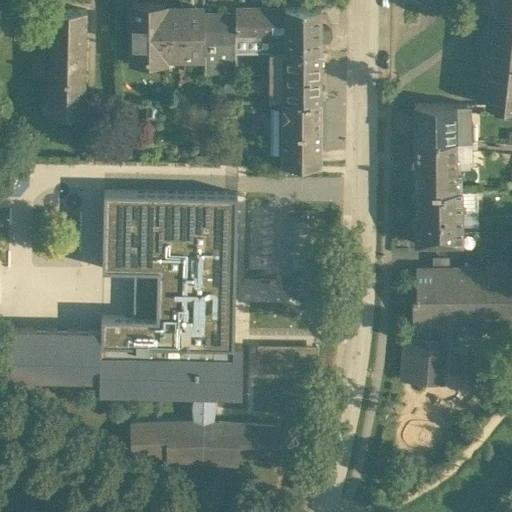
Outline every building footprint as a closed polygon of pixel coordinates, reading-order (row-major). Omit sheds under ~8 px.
[(511,0),(496,0),(495,13),(511,15),(511,0)] [(165,3),(133,2),(132,60),(149,60),(149,57),(165,57),(165,54),(164,54),(164,6),(165,6),(165,3)] [(183,8),(176,8),(174,6),(165,6),(164,6),(164,54),(165,54),(184,54),(184,6),(183,6),(183,8)] [(197,8),(195,6),(184,6),(184,54),(205,54),(205,8),(197,8)] [(236,11),(206,11),(205,54),(205,72),(235,71),(235,50),(271,50),(285,50),(285,7),(236,6),(236,11)] [(321,6),(285,6),(285,7),(285,50),(321,50),(321,37),(327,37),(331,33),(331,28),(327,24),(321,24),(321,6)] [(85,10),(50,9),(49,60),(84,61),(85,10)] [(511,15),(495,13),(490,59),(511,61),(511,15)] [(285,50),(271,50),(271,98),(321,98),(321,50),(285,50)] [(511,61),(490,59),(485,103),(511,105),(511,61)] [(84,61),(49,60),(48,111),(83,111),(84,61)] [(321,98),(271,98),(271,150),(282,150),(282,162),(321,162),(321,98)] [(467,140),(467,104),(415,104),(415,140),(455,140),(467,140)] [(241,137),(219,136),(219,161),(240,161),(241,137)] [(455,140),(415,140),(415,188),(455,188),(455,140)] [(101,340),(234,344),(238,192),(106,188),(103,265),(160,267),(158,316),(102,315),(102,329),(101,340)] [(455,188),(415,188),(416,217),(462,216),(461,189),(456,189),(455,188)] [(462,225),(462,216),(416,217),(416,242),(477,242),(476,225),(462,225)] [(511,266),(417,267),(417,294),(413,294),(412,325),(417,325),(416,335),(442,337),(443,325),(511,324),(511,266)] [(168,459),(203,458),(237,461),(237,460),(238,453),(273,456),(273,455),(275,425),(212,420),(215,405),(213,390),(241,391),(242,345),(242,344),(234,344),(101,340),(102,329),(99,329),(99,328),(54,327),(9,326),(9,342),(0,341),(0,365),(10,365),(11,373),(100,375),(99,388),(195,390),(192,405),(194,420),(131,422),(132,453),(133,453),(168,452),(168,459)] [(416,335),(405,334),(401,378),(439,381),(443,337),(416,335)] [(258,369),(317,369),(317,350),(258,350),(258,369)]
